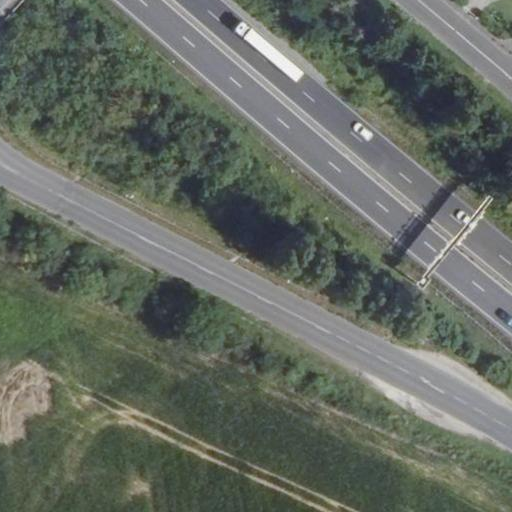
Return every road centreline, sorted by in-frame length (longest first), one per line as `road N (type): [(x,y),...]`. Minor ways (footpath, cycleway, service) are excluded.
road 1 (tertiary): [(511,431),(0,165)]
road 2 (trunk): [(130,0),(511,313)]
road 3 (trunk): [(511,264),(190,0)]
road 4 (residential): [(417,0),(511,80)]
